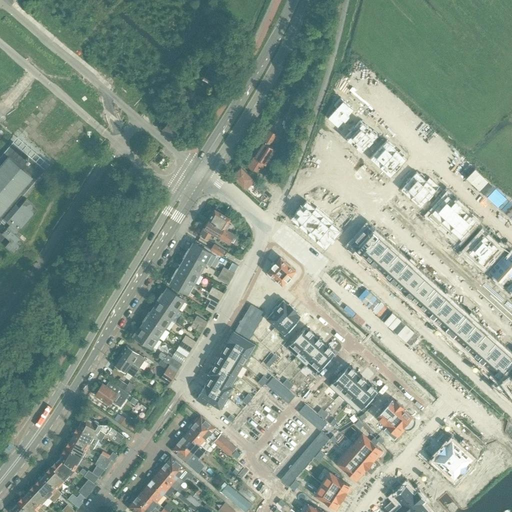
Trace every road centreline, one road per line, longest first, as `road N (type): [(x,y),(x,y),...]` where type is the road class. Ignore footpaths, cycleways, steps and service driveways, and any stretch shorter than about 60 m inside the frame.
road 1 (secondary): [(194,166),(29,443)]
road 2 (secondary): [(29,443),(56,414),(206,177)]
road 3 (residential): [(100,494),(210,335),(267,226)]
road 4 (residential): [(511,409),(334,250)]
road 5 (residential): [(264,511),(275,492),(247,461),(352,343)]
road 6 (secondary): [(206,177),(304,0)]
road 7 (secondary): [(292,0),(194,166)]
road 8 (residential): [(440,422),(356,511)]
road 9 (residential): [(419,154),(511,233)]
